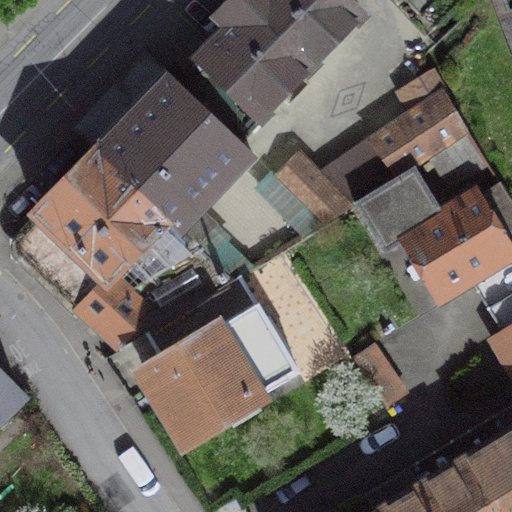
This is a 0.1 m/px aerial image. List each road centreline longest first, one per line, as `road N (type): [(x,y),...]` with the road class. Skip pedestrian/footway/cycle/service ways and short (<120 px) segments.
road 1 (residential): [(0,311),(142,511)]
road 2 (secondary): [(125,0),(0,129)]
